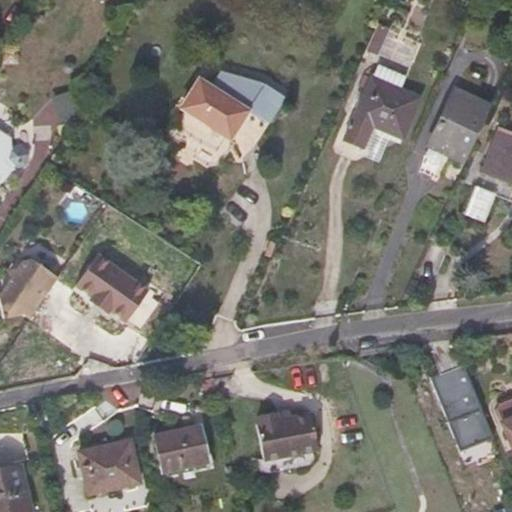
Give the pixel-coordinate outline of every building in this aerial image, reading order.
[(375,28),(365,54),(376,58),(386,32),(375,28)] [(393,142),(411,103),(393,95),(399,81),(371,70),(365,83),(360,83),(333,144),(352,152),(362,129),(393,142)] [(220,142),(237,116),(254,127),(261,126),(276,101),(255,88),(212,77),(202,93),(191,85),(173,112),(176,115),(167,130),(177,140),(186,146),(196,152),(206,156),(216,140),(220,142)] [(454,167),(482,111),(443,93),(416,156),(411,171),(425,178),(433,159),(454,167)] [(43,97),(43,123),(72,123),(71,96),(43,97)] [(511,189),(511,141),(489,133),(472,174),(511,189)] [(0,177),(6,170),(16,167),(18,157),(11,150),(1,153),(0,147),(0,177)] [(474,187),(462,216),(484,225),(495,196),(474,187)] [(120,325),(140,292),(88,258),(67,291),(84,301),(82,304),(101,317),(103,314),(120,325)] [(23,324),(50,282),(24,264),(17,266),(0,290),(0,322),(15,319),(23,324)] [(496,458),(468,366),(433,377),(461,468),(496,458)] [(511,398),(494,406),(500,422),(511,417),(511,398)] [(308,416),(289,419),(287,411),(253,418),(255,426),(251,427),(261,474),(257,475),(259,485),(265,488),(306,479),(311,479),(314,471),(313,465),(318,463),(308,416)] [(511,421),(500,426),(511,456),(511,421)] [(36,433),(33,423),(24,425),(26,435),(36,433)] [(208,470),(206,464),(211,463),(207,441),(201,443),(198,427),(152,439),(162,481),(208,470)] [(140,483),(131,441),(79,453),(88,495),(140,483)] [(0,511),(31,511),(22,466),(0,471),(0,511)]
